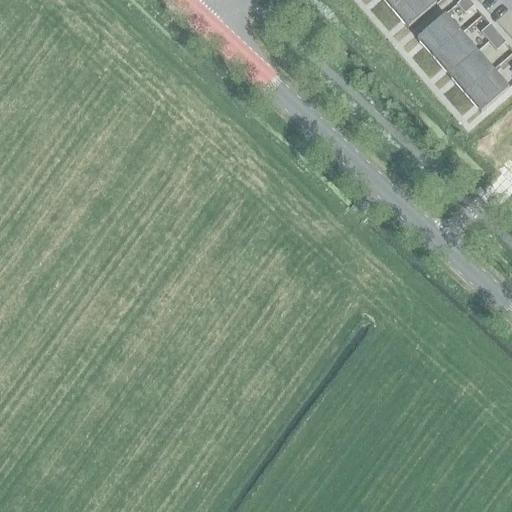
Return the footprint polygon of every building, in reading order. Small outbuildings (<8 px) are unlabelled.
[(380,0),(391,12),(404,0),(380,0)] [(429,0),(404,0),(391,12),(407,30),(435,6),(429,0)] [(462,0),(456,6),(464,15),(473,8),(473,7),(466,0),(462,0)] [(444,16),(416,41),(432,59),(460,35),(444,16)] [(489,26),(480,34),(488,43),(497,35),(489,26)] [(460,35),(432,59),(448,78),(476,53),(460,35)] [(497,35),(488,43),(496,52),(505,44),(497,35)] [(476,53),(448,78),(464,96),(492,72),(476,53)] [(492,72),(464,96),(480,115),(508,91),(508,90),(492,72)]
